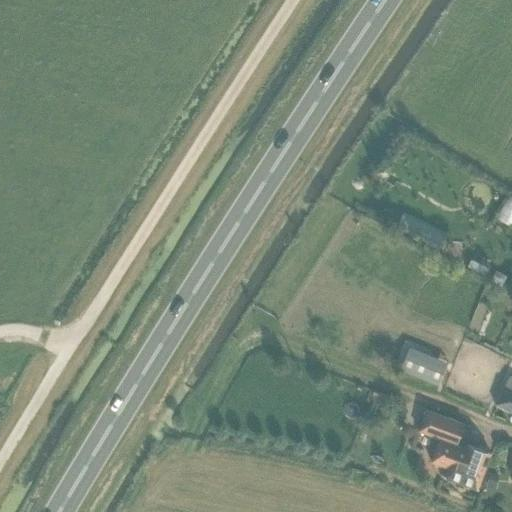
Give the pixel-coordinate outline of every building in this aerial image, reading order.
[(511,189),(497,210),(510,219),(511,216),(511,189)] [(420,351),(409,346),(406,354),(400,369),(402,370),(411,373),(437,385),(442,373),(416,362),(420,351)] [(494,405),(511,412),(511,389),(503,385),(494,405)] [(463,426),(425,412),(418,433),(455,446),(463,426)] [(453,452),(445,476),(456,480),(477,488),(490,453),(467,444),(463,455),(453,452)] [(497,488),(499,476),(490,474),(487,485),(497,488)]
